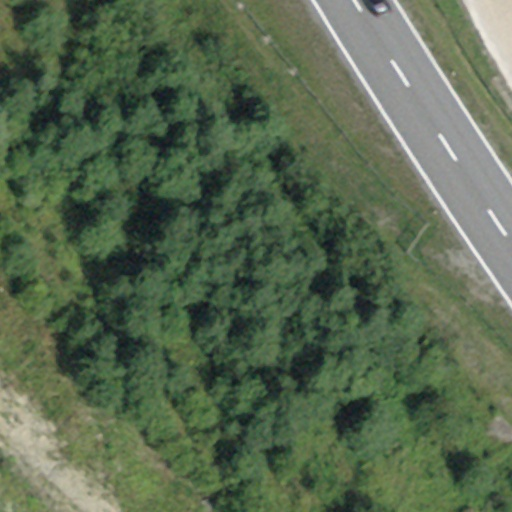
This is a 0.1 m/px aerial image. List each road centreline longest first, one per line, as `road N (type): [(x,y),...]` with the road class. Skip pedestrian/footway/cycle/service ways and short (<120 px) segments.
road 1 (primary): [(511,221),(367,0)]
road 2 (track): [(177,511),(0,321)]
